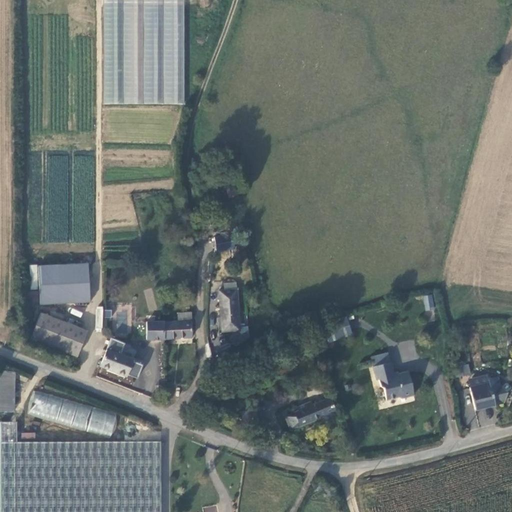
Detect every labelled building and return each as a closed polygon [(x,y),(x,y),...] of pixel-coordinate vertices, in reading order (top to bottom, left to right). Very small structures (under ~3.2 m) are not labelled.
[(102,0),(102,104),(183,105),(183,0),(102,0)] [(234,182),(227,183),(229,194),(236,193),(234,182)] [(39,267),(41,304),(90,302),(88,264),(39,267)] [(238,290),(222,293),(227,333),(243,332),(238,290)] [(432,294),(423,296),(425,310),(434,309),(432,294)] [(164,311),(160,299),(150,302),(153,314),(164,311)] [(37,316),(41,307),(25,300),(24,310),(37,316)] [(103,318),(111,318),(112,310),(104,309),(103,318)] [(193,337),(193,312),(180,312),(180,321),(166,321),(166,337),(193,337)] [(41,314),(32,339),(78,356),(88,331),(41,314)] [(353,327),(350,318),(322,327),(325,335),(353,327)] [(166,337),(166,321),(130,321),(130,323),(127,324),(127,338),(166,337)] [(134,359),(108,349),(102,365),(128,375),(134,359)] [(74,364),(77,359),(64,353),(62,358),(74,364)] [(390,363),(373,367),(377,381),(379,380),(381,387),(383,389),(387,400),(399,397),(401,399),(414,395),(408,372),(394,375),(390,363)] [(455,366),(457,376),(470,373),(467,364),(455,366)] [(11,371),(0,369),(0,397),(11,398),(11,371)] [(470,385),(476,409),(505,402),(508,391),(501,383),(499,375),(489,377),(490,381),(470,385)] [(32,393),(27,418),(112,435),(117,410),(32,393)] [(339,418),(335,396),(313,402),(303,406),(297,409),(284,414),(288,427),(319,417),(320,421),(328,419),(329,420),(331,420),(339,418)] [(257,412),(242,414),(245,432),(260,429),(257,412)] [(15,425),(0,425),(0,511),(159,511),(158,440),(16,443),(15,425)] [(21,432),(20,441),(34,442),(35,434),(21,432)] [(204,459),(212,463),(217,451),(209,447),(204,459)]
